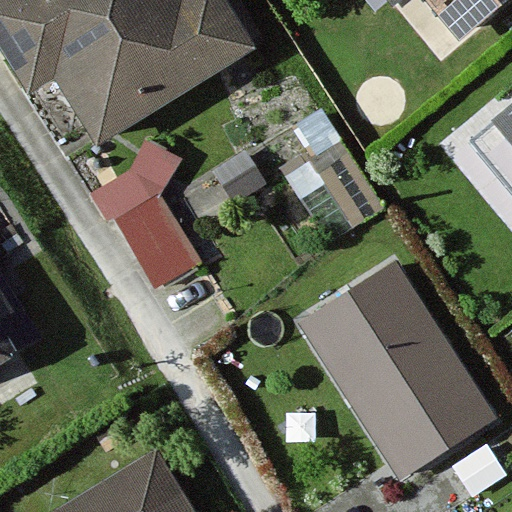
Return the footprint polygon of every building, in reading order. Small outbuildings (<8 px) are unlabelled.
[(177,0),(11,0),(0,7),(0,57),(26,101),(57,83),(98,152),(259,57),(224,0),(185,0),(179,3),(177,0)] [(511,0),(420,0),(454,41),(503,0),(511,0)] [(511,118),(482,143),(511,178),(511,118)] [(133,178),(99,197),(153,292),(202,265),(160,192),(175,165),(148,151),(133,178)] [(397,268),(299,329),(392,475),(489,415),(397,268)] [(0,292),(0,357),(28,341),(0,292)] [(489,450),(455,470),(471,497),(505,477),(489,450)] [(191,511),(158,457),(67,511),(191,511)]
